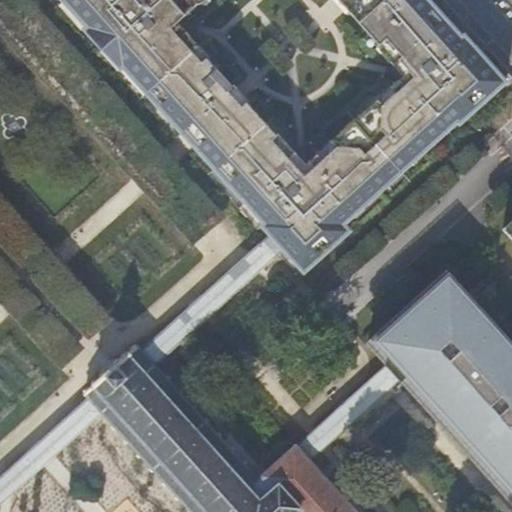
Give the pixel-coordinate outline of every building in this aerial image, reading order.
[(60,0),(86,27),(84,29),(121,70),(123,68),(264,224),(262,226),(298,266),(308,257),(314,264),(340,240),(334,233),(457,122),(459,125),(495,92),(488,85),(500,75),(464,36),(462,37),(427,0),(60,0)] [(511,220),(502,229),(511,240),(511,220)] [(511,346),(446,275),(367,345),(392,372),(403,385),(511,504),(511,346)] [(297,511),(301,509),(268,471),(257,480),(245,466),(247,464),(244,461),(242,463),(232,452),(234,450),(232,447),(229,449),(219,438),(221,436),(219,434),(217,436),(207,424),(209,422),(207,420),(204,422),(194,410),(196,408),(194,406),(192,408),(180,395),(183,393),(181,392),(179,394),(168,381),(170,379),(168,378),(166,380),(137,348),(128,355),(127,354),(106,366),(92,385),(93,386),(85,393),(114,425),(112,427),(114,431),(117,428),(127,439),(124,441),(127,444),(129,442),(139,454),(137,455),(139,457),(142,455),(153,468),(151,469),(153,471),(155,470),(166,482),(163,484),(165,485),(167,483),(178,495),(176,497),(178,499),(180,497),(191,508),(189,510),(190,511),(191,511),(193,511),(194,511),(297,511)] [(403,385),(392,372),(320,436),(302,452),(313,465),(331,449),(403,385)] [(58,459),(89,426),(77,415),(46,448),(58,459)] [(355,511),(313,465),(302,452),(297,446),(268,471),(301,509),(297,511),(355,511)]
